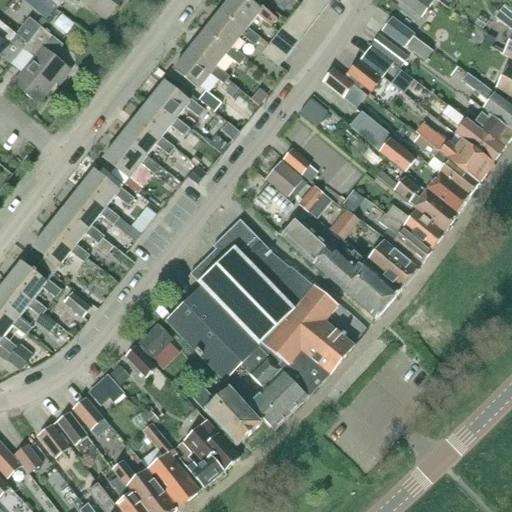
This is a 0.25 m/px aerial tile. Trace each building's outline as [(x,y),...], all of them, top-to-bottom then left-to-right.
[(47,0),(31,0),(27,5),(47,21),(57,8),(47,0)] [(47,0),(57,8),(59,9),(66,0),(82,0),(108,21),(124,0),(47,0)] [(245,33),(248,29),(257,17),(271,28),(277,21),(262,9),(260,12),(245,0),(232,0),(221,14),(245,33)] [(320,17),(327,8),(316,0),(305,0),(303,4),(320,17)] [(316,0),(327,8),(333,0),(316,0)] [(430,0),(397,0),(423,19),(435,3),(430,0)] [(303,4),(296,12),(313,26),(320,17),(303,4)] [(511,12),(505,7),(495,19),(511,32),(511,40),(503,56),(511,60),(511,12)] [(296,12),(290,21),(307,34),(313,26),(296,12)] [(248,29),(245,33),(221,14),(206,33),(230,52),(233,49),(242,37),(256,48),(262,40),(248,29)] [(0,56),(0,57),(11,65),(40,29),(30,20),(16,37),(0,23),(0,56)] [(393,20),(383,32),(406,50),(407,49),(426,63),(434,53),(414,39),(416,37),(393,20)] [(290,21),(283,29),(300,43),(307,34),(290,21)] [(36,60),(15,86),(39,105),(57,84),(60,87),(71,73),(55,59),(65,47),(42,29),(24,51),(36,60)] [(283,29),(276,38),(293,51),(300,43),(283,29)] [(230,52),(206,33),(190,52),(214,72),(218,68),(227,56),(240,67),(246,60),(233,49),(230,52)] [(379,37),(372,47),(402,70),(410,59),(379,37)] [(276,38),(269,46),(286,60),(293,51),(276,38)] [(280,68),(286,60),(269,46),(263,55),(280,68)] [(365,58),(387,75),(394,65),(373,48),(365,58)] [(231,79),(218,68),(214,72),(190,52),(174,72),(199,92),(211,76),(225,87),(231,79)] [(383,82),(359,64),(349,77),(373,95),(383,82)] [(509,98),(506,105),(511,109),(511,71),(507,69),(496,92),(509,98)] [(344,100),(355,86),(335,71),(324,85),(344,100)] [(511,109),(506,105),(468,75),(462,83),(490,104),(484,112),(485,112),(511,132),(511,109)] [(208,109),(199,101),(194,98),(189,104),(165,84),(150,104),(175,124),(177,121),(187,109),(200,119),(208,109)] [(261,90),(252,101),(260,106),(268,96),(261,90)] [(199,101),(208,109),(215,114),(223,105),(206,91),(199,101)] [(311,102),(301,114),(317,128),(328,115),(311,102)] [(177,121),(175,124),(150,104),(135,123),(160,143),(163,139),(172,128),(185,138),(190,132),(177,121)] [(504,150),(464,118),(449,108),(443,114),(463,130),(457,137),(464,143),(494,166),(501,155),(500,155),(504,150)] [(468,113),(464,118),(504,150),(511,138),(511,132),(485,112),(478,121),(468,113)] [(362,114),(351,128),(381,154),(406,174),(416,161),(388,139),(390,136),(362,114)] [(160,143),(135,123),(120,141),(145,162),(147,159),(157,147),(170,157),(176,150),(163,139),(160,143)] [(494,166),(464,143),(457,137),(449,147),(424,126),(416,135),(420,138),(424,141),(424,140),(450,161),(450,162),(480,185),(494,166)] [(201,141),(191,133),(185,141),(199,153),(207,143),(202,140),(201,141)] [(217,138),(210,146),(223,157),(230,148),(217,138)] [(440,175),(471,199),(480,185),(450,162),(450,161),(424,140),(424,141),(420,138),(415,144),(435,160),(429,167),(440,175)] [(161,169),(147,159),(145,162),(120,141),(104,161),(116,170),(129,181),(130,181),(131,179),(136,174),(141,167),(154,177),(161,169)] [(320,174),(312,167),(293,151),(284,162),(311,185),(320,174)] [(276,171),(267,182),(292,204),(309,184),(283,162),(276,171)] [(141,167),(138,170),(149,178),(151,175),(141,167)] [(197,168),(189,178),(199,186),(207,176),(197,168)] [(104,169),(98,176),(119,193),(121,190),(124,187),(111,176),(111,175),(104,169)] [(111,175),(111,176),(124,187),(129,181),(116,170),(111,175)] [(104,213),(107,209),(116,198),(129,208),(135,201),(121,190),(119,193),(98,176),(95,173),(79,193),(104,213)] [(136,174),(131,179),(143,189),(148,183),(136,174)] [(471,199),(440,175),(434,183),(428,191),(460,215),(471,199)] [(393,195),(418,213),(447,234),(458,218),(425,194),(418,204),(414,200),(418,194),(403,182),(393,195)] [(270,187),(257,202),(266,210),(272,203),(280,195),(270,187)] [(306,198),(299,206),(309,214),(325,196),(322,193),(315,188),(314,189),(306,198)] [(120,220),(107,209),(104,213),(79,193),(64,212),(89,232),(92,228),(101,217),(114,227),(120,220)] [(280,195),(272,203),(287,216),(294,207),(280,195)] [(334,203),(325,196),(309,214),(318,222),(334,203)] [(148,208),(132,227),(142,235),(158,216),(148,208)] [(395,208),(386,219),(433,253),(447,234),(418,213),(412,221),(395,208)] [(105,239),(92,228),(89,232),(64,212),(49,230),(74,251),(77,247),(86,236),(99,246),(97,248),(107,257),(114,249),(104,241),(105,239)] [(385,218),(380,225),(399,239),(395,244),(424,265),(433,253),(386,219),(385,218)] [(120,220),(114,227),(121,232),(127,225),(120,220)] [(283,231),(279,234),(310,262),(311,262),(377,322),(401,293),(354,253),(346,261),(318,237),(299,221),(287,234),(283,231)] [(326,324),(339,308),(305,281),(292,270),(273,255),(241,222),(214,248),(217,251),(214,253),(191,276),(203,289),(309,399),(329,374),(302,352),(326,324)] [(90,257),(77,247),(74,251),(49,230),(33,250),(45,259),(39,267),(53,278),(71,255),(84,265),(90,257)] [(371,262),(369,265),(401,293),(419,271),(396,252),(390,247),(384,254),(382,252),(373,263),(371,262)] [(49,282),(53,278),(39,267),(33,275),(21,266),(6,285),(31,305),(34,301),(43,290),(56,301),(62,293),(49,282)] [(47,312),(34,301),(31,305),(6,285),(0,291),(0,310),(16,324),(19,321),(28,309),(41,320),(38,324),(51,335),(58,326),(44,316),(47,312)] [(274,432),(309,399),(203,289),(168,323),(225,382),(241,367),(263,390),(248,405),(274,432)] [(73,295),(65,304),(84,320),(92,310),(73,295)] [(32,331),(19,321),(16,324),(0,310),(0,341),(1,342),(4,339),(13,328),(26,338),(32,331)] [(332,377),(356,347),(345,339),(347,336),(345,334),(343,337),(326,324),(302,352),(329,374),(332,377)] [(159,325),(137,346),(153,363),(154,362),(159,367),(176,351),(171,345),(175,342),(159,325)] [(1,342),(0,341),(0,347),(11,357),(8,362),(21,372),(28,364),(14,353),(17,350),(4,339),(1,342)] [(20,346),(17,350),(14,353),(28,364),(33,356),(20,346)] [(137,348),(126,359),(148,381),(158,370),(137,348)] [(132,379),(121,367),(111,377),(122,388),(132,379)] [(126,395),(122,391),(110,378),(90,395),(102,409),(111,401),(115,405),(126,395)] [(202,389),(192,398),(205,412),(206,411),(237,447),(261,426),(230,390),(215,403),(202,389)] [(82,404),(74,411),(92,433),(101,426),(105,423),(87,401),(82,404)] [(152,413),(146,418),(154,427),(160,422),(152,413)] [(70,415),(59,423),(78,447),(89,438),(70,415)] [(214,460),(224,472),(241,459),(208,422),(185,441),(203,464),(209,464),(214,460)] [(179,456),(174,451),(168,443),(167,444),(152,426),(143,432),(158,450),(142,462),(178,509),(200,492),(174,459),(179,456)] [(53,428),(40,438),(57,461),(70,451),(53,428)] [(0,444),(0,471),(8,480),(21,468),(0,444)] [(183,444),(179,447),(189,459),(193,456),(183,444)] [(29,446),(16,456),(30,476),(43,466),(29,446)] [(184,463),(189,459),(179,447),(174,451),(179,456),(184,463)] [(204,489),(224,472),(214,460),(209,464),(203,464),(198,469),(194,464),(188,470),(204,489)] [(121,478),(146,511),(175,511),(176,511),(147,474),(136,482),(123,466),(116,472),(121,478)] [(10,497),(14,494),(0,478),(0,500),(7,494),(10,497)] [(146,511),(121,478),(112,485),(116,489),(117,488),(126,500),(118,506),(123,511),(146,511)] [(103,511),(119,511),(99,485),(89,493),(103,511)]
